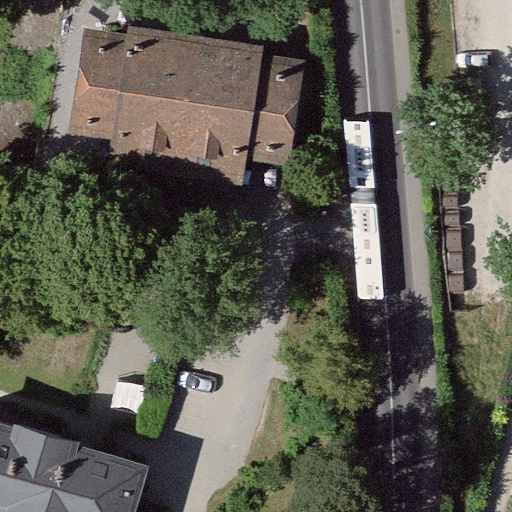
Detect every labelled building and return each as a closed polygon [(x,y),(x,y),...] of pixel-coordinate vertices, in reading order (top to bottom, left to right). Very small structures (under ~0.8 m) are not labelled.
[(163,0),(262,15),(264,0),(163,0)] [(263,47),(265,36),(130,15),(128,25),(112,130),(108,157),(243,178),(247,152),(263,47)] [(112,130),(128,25),(84,18),(67,123),(112,130)] [(305,53),(263,47),(247,152),(291,158),(305,53)] [(132,511),(149,457),(0,412),(0,511),(132,511)]
